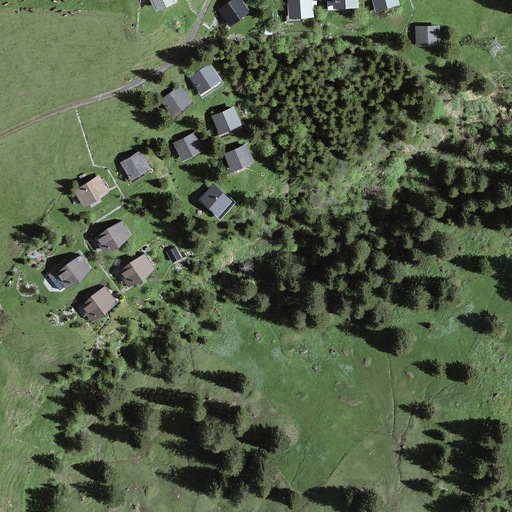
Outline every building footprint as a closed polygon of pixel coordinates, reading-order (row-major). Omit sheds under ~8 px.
[(239,0),(231,0),(220,8),(228,20),(237,13),(238,15),(246,10),(239,0)] [(309,0),(289,0),(290,6),(286,6),(287,20),(302,19),(302,14),(311,14),(309,0)] [(437,25),(416,25),(417,39),(428,39),(428,41),(437,41),(437,25)] [(209,65),(191,76),(201,90),(220,77),(214,69),(212,70),(209,65)] [(178,87),(162,100),(171,110),(179,104),(181,106),(188,100),(178,87)] [(232,107),(213,116),(220,130),(239,122),(232,107)] [(193,133),(175,143),(182,155),(191,150),(192,152),(201,147),(193,133)] [(244,145),(226,153),(232,166),(241,161),(242,163),(251,159),(244,145)] [(139,152),(123,162),(131,176),(147,166),(139,152)] [(97,177),(76,189),(84,202),(105,190),(97,177)] [(229,199),(214,185),(204,196),(212,204),(210,206),(217,212),(229,199)] [(106,223),(95,230),(98,235),(94,238),(102,250),(127,235),(122,227),(125,225),(122,220),(109,228),(106,223)] [(179,256),(174,247),(167,251),(172,260),(179,256)] [(144,253),(118,271),(127,284),(151,267),(145,259),(147,257),(144,253)] [(64,261),(48,274),(60,290),(87,268),(81,261),(84,259),(80,254),(66,265),(64,261)] [(104,286),(80,307),(90,318),(112,300),(106,292),(108,290),(104,286)]
